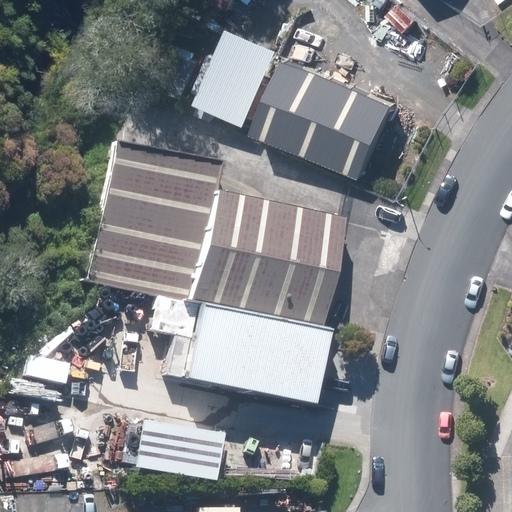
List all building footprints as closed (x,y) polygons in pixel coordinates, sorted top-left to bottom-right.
[(186,0),(180,20),(210,30),(219,3),(232,7),(234,0),(186,0)] [(377,104),(271,55),(235,134),(341,182),(377,104)] [(77,291),(179,311),(205,174),(104,154),(77,291)] [(189,319),(319,344),(341,232),(211,206),(189,319)] [(305,418),(319,344),(189,319),(175,393),(305,418)] [(131,420),(124,469),(208,482),(216,434),(131,420)]
